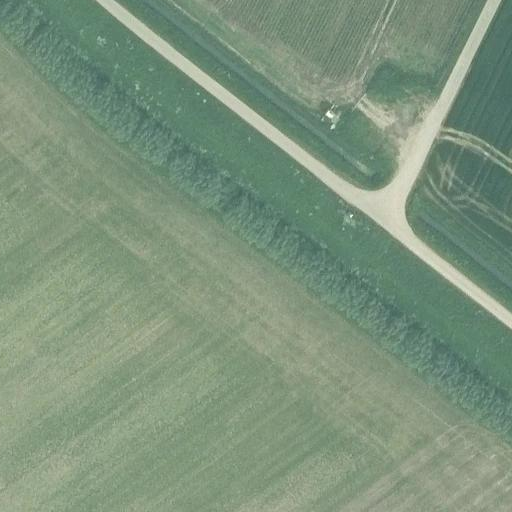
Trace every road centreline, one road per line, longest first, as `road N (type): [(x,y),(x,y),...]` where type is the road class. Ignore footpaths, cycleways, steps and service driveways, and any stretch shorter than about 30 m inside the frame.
road 1 (unclassified): [(384,222),(102,0)]
road 2 (unclassified): [(384,222),(495,0)]
road 3 (unclassified): [(511,322),(384,222)]
